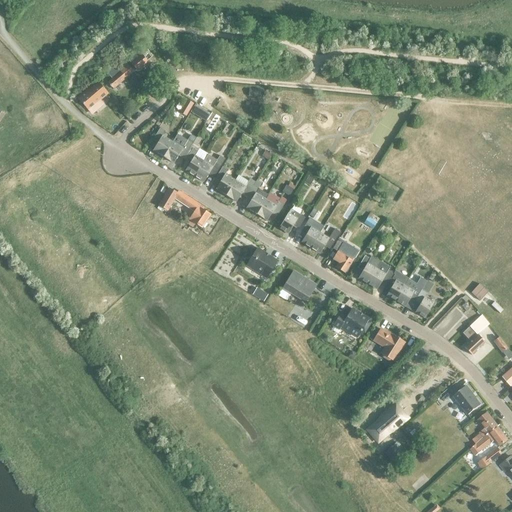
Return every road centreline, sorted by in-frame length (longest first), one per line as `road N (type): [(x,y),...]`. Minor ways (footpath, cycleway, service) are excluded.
road 1 (residential): [(511,422),(445,347),(117,145)]
road 2 (track): [(172,92),(192,79),(226,79),(423,97)]
